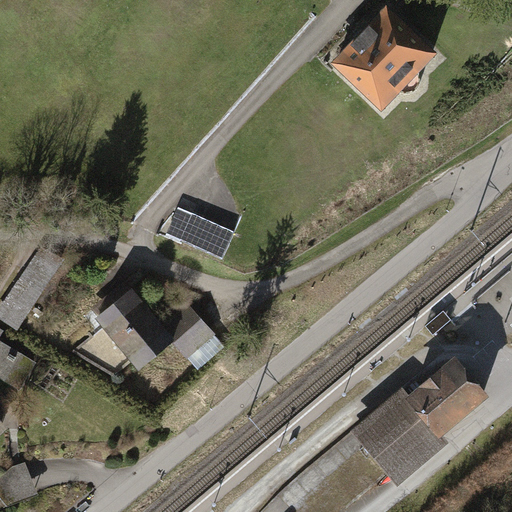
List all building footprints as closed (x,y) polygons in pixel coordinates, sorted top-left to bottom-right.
[(442,50),(392,4),(338,62),(388,109),(442,50)] [(235,231),(180,206),(167,234),(223,259),(235,231)] [(68,258),(43,243),(0,309),(0,311),(24,327),(68,258)] [(127,290),(92,319),(101,329),(74,351),(113,374),(128,361),(138,372),(174,340),(186,354),(210,333),(180,298),(153,320),(127,290)] [(0,371),(11,378),(27,352),(2,337),(7,328),(0,323),(0,371)] [(447,437),(441,430),(489,390),(456,350),(408,390),(403,384),(352,428),(396,480),(447,437)] [(0,435),(12,425),(0,411),(0,435)] [(0,472),(0,483),(9,506),(41,494),(28,462),(0,472)]
